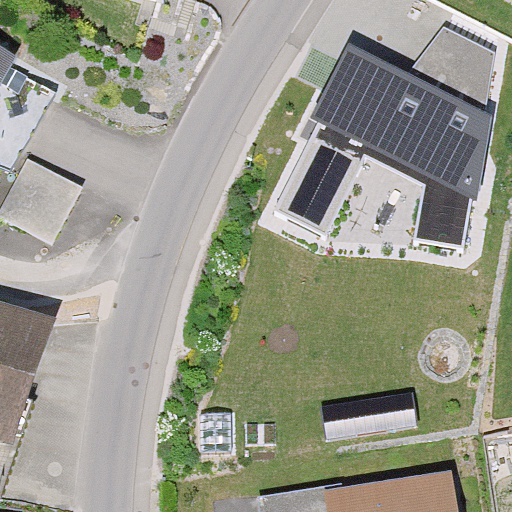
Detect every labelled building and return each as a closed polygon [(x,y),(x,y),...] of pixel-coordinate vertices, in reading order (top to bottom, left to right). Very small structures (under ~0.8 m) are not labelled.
[(422,74),(482,98),(502,49),(442,25),(422,74)] [(488,141),(339,75),(278,217),(324,236),(365,146),(429,179),(428,247),(462,249),(469,189),(488,197),(488,141)] [(1,215),(55,242),(84,183),(29,157),(1,215)] [(0,437),(37,330),(0,317),(0,437)] [(418,392),(325,404),(329,436),(421,424),(418,392)] [(448,511),(445,484),(314,500),(315,511),(448,511)]
